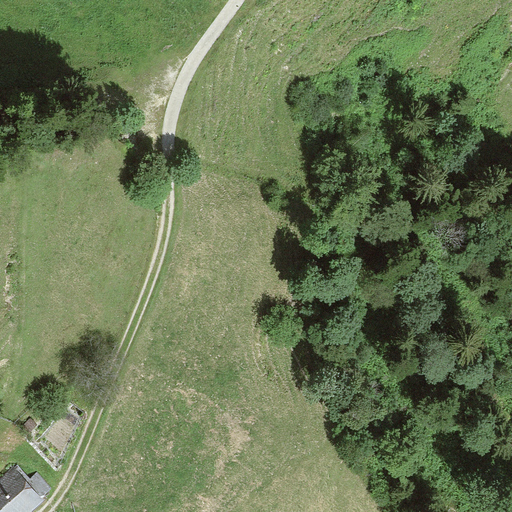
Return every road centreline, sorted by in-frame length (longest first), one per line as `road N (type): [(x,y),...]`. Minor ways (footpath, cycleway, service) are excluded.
road 1 (track): [(113,374),(161,248),(177,93),(235,0)]
road 2 (track): [(43,511),(64,486),(113,374)]
